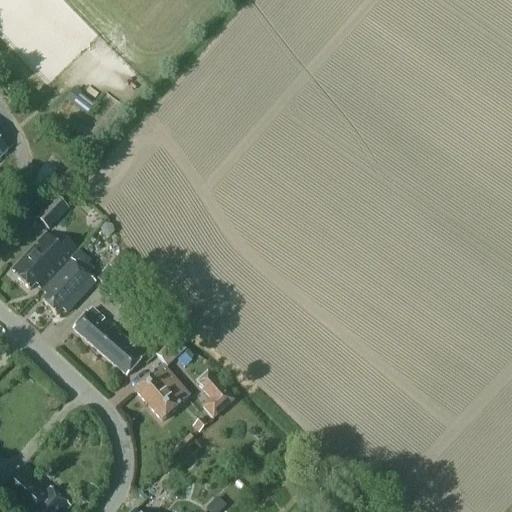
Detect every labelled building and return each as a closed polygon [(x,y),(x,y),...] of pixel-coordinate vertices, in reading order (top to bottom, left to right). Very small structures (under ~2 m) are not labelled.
[(81,97),(73,107),(86,118),(94,108),(81,97)] [(68,211),(55,198),(35,220),(48,232),(68,211)] [(40,290),(69,260),(76,251),(62,238),(54,246),(45,237),(12,272),(16,277),(15,278),(29,292),(35,285),(40,290)] [(125,251),(110,267),(119,275),(132,262),(125,251)] [(47,297),(42,303),(56,317),(62,310),(66,315),(95,284),(88,278),(95,271),(88,266),(91,263),(79,252),(70,261),(71,262),(43,292),(47,297)] [(97,281),(106,289),(116,278),(119,275),(110,267),(97,281)] [(116,278),(106,289),(103,292),(115,303),(128,289),(116,278)] [(126,296),(117,305),(127,314),(136,305),(126,296)] [(72,331),(99,355),(127,378),(145,357),(91,311),(72,331)] [(133,392),(161,425),(192,398),(163,365),(133,392)] [(215,382),(203,393),(211,401),(202,409),(213,421),(233,402),(215,382)] [(202,419),(196,425),(202,431),(208,425),(202,419)] [(0,503),(9,511),(67,511),(70,509),(50,491),(47,495),(43,492),(47,489),(23,467),(0,492),(0,503)] [(90,487),(81,501),(89,507),(99,492),(90,487)] [(217,499),(206,511),(222,511),(227,508),(217,499)]
